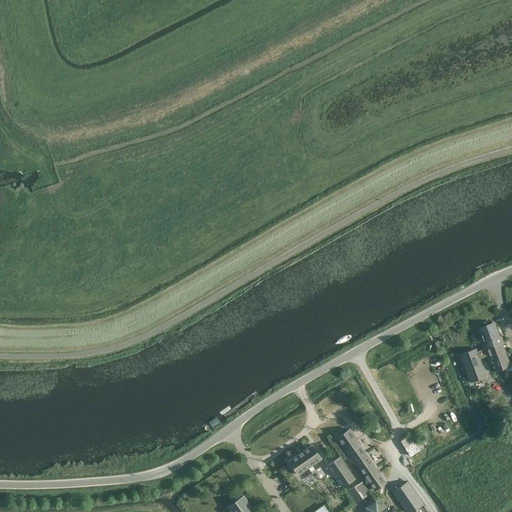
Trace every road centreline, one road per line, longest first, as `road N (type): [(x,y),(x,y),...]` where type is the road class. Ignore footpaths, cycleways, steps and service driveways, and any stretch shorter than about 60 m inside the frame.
road 1 (unclassified): [(511,268),(306,378),(172,468),(79,482),(0,482)]
road 2 (unclassified): [(0,355),(94,353),(130,343),(409,185),(511,148)]
